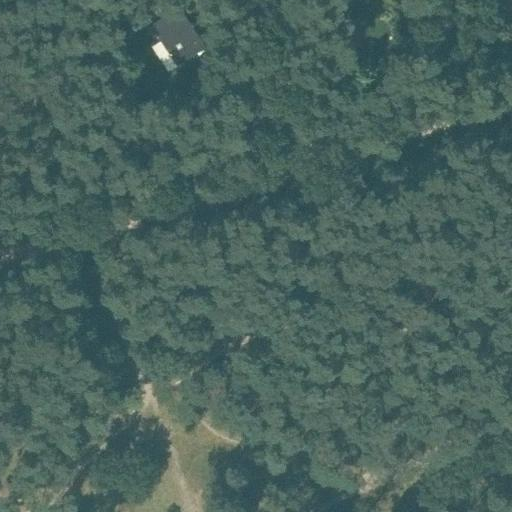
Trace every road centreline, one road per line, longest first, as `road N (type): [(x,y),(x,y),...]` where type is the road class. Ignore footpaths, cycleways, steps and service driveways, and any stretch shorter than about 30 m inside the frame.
road 1 (track): [(284,172),(0,256)]
road 2 (track): [(511,103),(284,172)]
road 3 (track): [(271,0),(284,172)]
